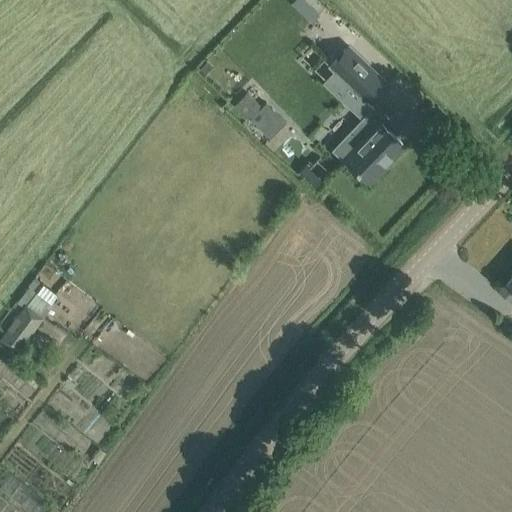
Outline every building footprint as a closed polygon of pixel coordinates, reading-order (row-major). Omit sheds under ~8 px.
[(385,82),(348,45),(330,65),(355,88),(346,98),(359,110),(385,82)] [(261,106),(246,91),(235,103),(250,117),(261,106)] [(401,145),(402,143),(378,120),(381,117),(370,106),(330,147),(342,158),(344,156),(369,179),(383,164),(380,162),(399,142),(401,145)] [(308,172),(319,184),(329,174),(318,162),(308,172)] [(17,302),(23,307),(22,308),(23,309),(0,338),(16,350),(42,316),(37,313),(47,299),(50,301),(56,293),(43,283),(37,291),(29,285),(17,302)]
